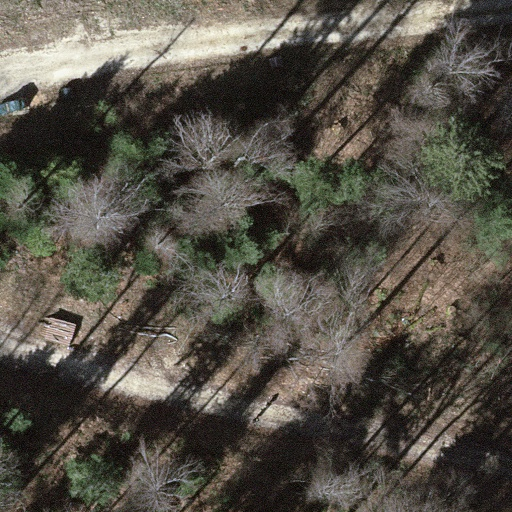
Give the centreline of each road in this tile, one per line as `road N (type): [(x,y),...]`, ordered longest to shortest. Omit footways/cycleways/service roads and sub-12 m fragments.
road 1 (track): [(511,472),(0,342)]
road 2 (track): [(0,68),(511,3)]
